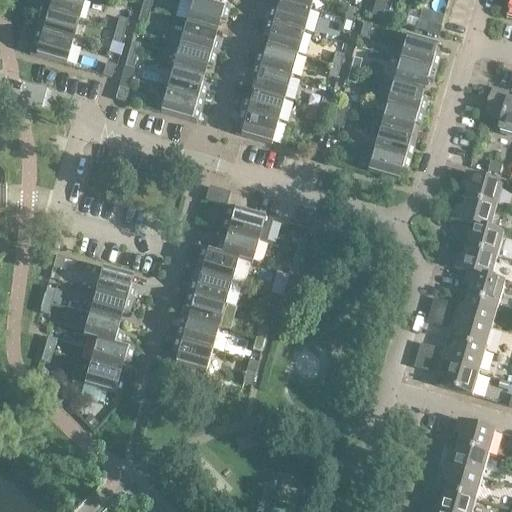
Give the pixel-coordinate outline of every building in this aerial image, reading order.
[(44,0),(45,2),(51,4),(48,13),(78,21),(84,0),(44,0)] [(144,0),(143,0),(142,6),(140,12),(149,14),(152,2),(144,0)] [(183,0),(192,2),(215,9),(215,8),(217,0),(183,0)] [(278,0),(278,3),(309,11),(312,0),(278,0)] [(192,2),(185,25),(216,33),(219,24),(225,25),(229,12),(215,8),(215,9),(192,2)] [(309,11),(278,3),(275,13),(270,11),(266,24),(302,35),(309,11)] [(348,10),(344,21),(352,24),(356,12),(348,10)] [(42,11),(36,34),(72,44),(78,21),(48,13),(42,11)] [(149,14),(140,12),(137,24),(145,26),(149,14)] [(380,22),(392,25),(395,16),(382,13),(380,22)] [(407,20),(395,16),(392,25),(405,29),(407,20)] [(118,20),(115,32),(123,34),(126,23),(118,20)] [(352,24),(344,21),(341,33),(349,36),(352,24)] [(302,35),(266,24),(263,36),(268,38),(265,48),(296,56),(302,35)] [(216,33),(185,25),(179,47),(215,58),(219,45),(213,43),(216,33)] [(426,34),(438,38),(440,29),(428,26),(426,34)] [(362,27),(359,39),(367,41),(371,29),(362,27)] [(123,34),(115,32),(111,44),(120,47),(123,34)] [(72,44),(36,34),(32,47),(38,48),(35,58),(65,67),(72,44)] [(405,39),(399,62),(435,72),(439,60),(433,58),(436,48),(405,39)] [(139,47),(131,44),(127,56),(136,59),(139,47)] [(215,58),(179,47),(173,70),(203,78),(206,68),(212,70),(215,58)] [(296,56),(265,48),(263,57),(257,56),(254,69),(289,79),(296,56)] [(335,55),(331,67),(339,69),(343,57),(335,55)] [(136,59),(127,56),(124,68),(132,71),(136,59)] [(353,60),(349,72),(358,75),(361,63),(353,60)] [(435,72),(399,62),(392,85),(423,93),(426,84),(431,85),(435,72)] [(105,66),(102,78),(110,80),(114,68),(105,66)] [(339,69),(331,67),(328,79),(336,82),(339,69)] [(289,79),(254,69),(250,81),(255,83),(252,92),(283,101),(289,79)] [(203,78),(173,70),(166,92),(202,102),(206,90),(200,88),(203,78)] [(358,75),(349,72),(345,85),(354,87),(358,75)] [(423,93),(392,85),(386,107),(422,117),(426,105),(420,103),(423,93)] [(126,92),(118,90),(114,102),(123,104),(126,92)] [(511,96),(493,91),(486,116),(503,121),(500,133),(511,136),(511,96)] [(202,102),(166,92),(159,115),(196,126),(202,102)] [(283,101),(252,92),(249,102),(244,101),(240,114),(277,124),(283,101)] [(322,100),(318,112),(326,114),(330,103),(322,100)] [(340,105),(336,117),(345,119),(348,108),(340,105)] [(422,117),(386,107),(380,129),(415,140),(418,130),(422,117)] [(326,114),(318,112),(315,125),(323,127),(326,114)] [(277,124),(240,114),(237,126),(242,128),(239,138),(270,147),(277,124)] [(345,119),(336,117),(333,130),(341,132),(345,119)] [(415,140),(380,129),(373,152),(409,162),(415,140)] [(309,145),(305,157),(313,160),(316,148),(309,145)] [(327,151),(323,163),(332,165),(335,153),(327,151)] [(409,162),(373,152),(366,175),(397,184),(400,174),(405,175),(409,162)] [(491,164),(488,173),(500,176),(503,168),(491,164)] [(478,180),(467,177),(463,192),(468,194),(466,202),(497,211),(503,188),(478,180)] [(229,196),(209,189),(204,203),(225,210),(229,196)] [(497,211),(466,202),(463,212),(458,210),(454,223),(467,227),(468,226),(490,233),(491,232),(497,211)] [(264,220),(228,210),(221,233),(227,235),(257,243),(265,246),(272,223),(264,220)] [(468,226),(467,227),(461,249),(498,260),(505,236),(491,232),(490,233),(468,226)] [(257,243),(227,235),(224,244),(219,243),(215,255),(215,256),(237,262),(248,266),(251,267),(257,243)] [(298,242),(295,254),(303,256),(307,245),(298,242)] [(498,260),(461,249),(455,272),(469,276),(469,275),(492,282),(492,281),(498,260)] [(201,251),(197,265),(195,274),(230,284),(242,288),(248,266),(237,262),(215,256),(215,255),(201,251)] [(303,256),(295,254),(292,267),(300,269),(303,256)] [(65,259),(56,257),(52,269),(61,271),(65,259)] [(132,279),(102,270),(95,294),(131,304),(135,292),(129,290),(132,279)] [(230,284),(195,274),(192,284),(188,297),(224,307),(230,284)] [(469,275),(469,276),(465,288),(462,298),(468,299),(499,308),(505,285),(492,281),(492,282),(469,275)] [(285,287),(282,300),(291,302),(294,290),(285,287)] [(55,293),(46,290),(42,302),(51,305),(55,293)] [(131,304),(95,294),(89,316),(119,325),(122,315),(128,317),(131,304)] [(265,307),(273,310),(277,298),(268,295),(265,307)] [(234,310),(224,307),(188,297),(184,310),(190,311),(187,320),(217,329),(228,332),(234,310)] [(499,308),(468,299),(465,309),(460,307),(456,320),(492,331),(499,308)] [(51,305),(42,302),(39,314),(47,317),(51,305)] [(119,325),(89,316),(82,339),(96,343),(96,342),(118,349),(118,348),(122,336),(116,334),(119,325)] [(217,329),(187,320),(184,330),(179,329),(175,341),(211,352),(217,329)] [(492,331),(456,320),(452,333),(458,334),(455,344),(486,353),(492,331)] [(259,328),(255,340),(264,342),(267,330),(259,328)] [(55,341),(46,339),(43,351),(51,354),(55,341)] [(264,342),(255,340),(252,353),(260,355),(264,342)] [(211,352),(175,341),(172,354),(177,356),(174,366),(204,375),(211,352)] [(96,342),(96,343),(90,365),(120,374),(123,364),(129,366),(132,352),(118,348),(118,349),(96,342)] [(486,353),(455,344),(452,354),(447,352),(443,366),(479,376),(486,353)] [(51,354),(43,351),(39,363),(48,365),(51,354)] [(78,362),(72,384),(119,398),(123,385),(117,384),(120,374),(90,365),(78,362)] [(479,376),(443,366),(439,378),(436,388),(473,398),(479,376)] [(242,386),(250,388),(254,376),(246,373),(242,386)] [(496,434),(460,424),(456,437),(462,439),(459,449),(489,457),(496,434)] [(489,457),(459,449),(456,458),(451,456),(447,469),(483,480),(489,457)] [(483,480),(447,469),(443,482),(449,483),(446,494),(476,503),(483,480)] [(473,511),(476,503),(446,494),(443,503),(437,502),(434,511),(473,511)]
